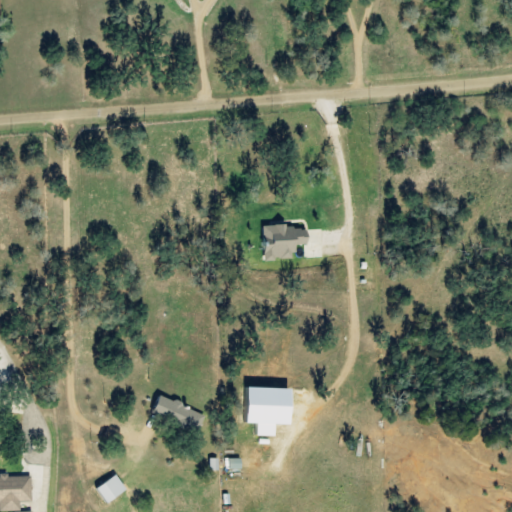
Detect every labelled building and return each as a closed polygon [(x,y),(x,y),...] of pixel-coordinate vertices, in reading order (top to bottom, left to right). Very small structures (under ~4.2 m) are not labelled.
[(255,229),(258,261),(290,259),(289,246),(302,245),(301,226),(255,229)] [(246,437),(263,438),(264,426),(279,426),(279,390),(233,389),(232,424),(246,425),(246,437)] [(200,416),(151,397),(144,414),(193,434),(200,416)] [(213,459),(205,460),(205,472),(214,471),(213,459)] [(235,460),(222,459),(222,470),(235,470),(235,460)] [(120,492),(110,476),(89,489),(98,505),(120,492)] [(26,477),(0,477),(0,511),(14,511),(15,503),(27,503),(26,477)]
